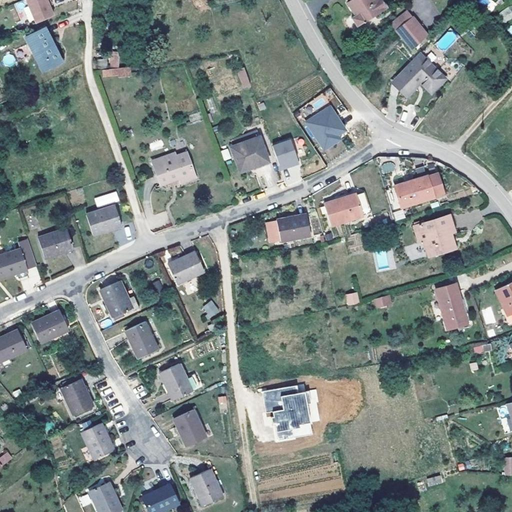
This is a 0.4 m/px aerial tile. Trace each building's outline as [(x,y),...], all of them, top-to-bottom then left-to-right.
[(23,11),(29,23),(35,20),(24,0),(22,0),(14,4),(18,13),(23,11)] [(26,0),(36,23),(53,16),(49,6),(46,0),(26,0)] [(350,0),(347,2),(355,15),(359,12),(365,20),(386,7),(382,0),(350,0)] [(504,22),(511,17),(511,5),(499,13),(504,22)] [(414,15),(408,9),(393,25),(398,30),(414,15)] [(355,15),(351,18),(357,26),(365,20),(359,12),(355,15)] [(430,31),(414,15),(398,30),(414,47),(430,31)] [(45,28),(25,37),(42,71),(61,61),(45,28)] [(449,30),(436,44),(443,51),(457,37),(449,30)] [(445,78),(420,53),(394,80),(409,94),(421,82),(429,90),(436,83),(438,85),(445,78)] [(97,59),(98,68),(107,67),(106,58),(97,59)] [(118,67),(102,69),(103,78),(131,75),(129,66),(118,67)] [(237,71),(243,88),(251,86),(245,68),(237,71)] [(394,80),(392,82),(407,97),(409,94),(394,80)] [(336,119),(328,107),(316,115),(316,116),(306,123),(324,150),(336,142),(333,138),(338,135),(345,130),(337,118),(336,119)] [(259,136),(256,131),(231,140),(233,146),(259,136)] [(233,146),(230,147),(240,172),(268,161),(259,136),(233,146)] [(298,164),(290,140),(272,146),(280,170),(298,164)] [(173,153),(152,161),(160,185),(181,178),(183,182),(195,177),(186,153),(174,157),(173,153)] [(382,163),(382,172),(393,171),(393,163),(382,163)] [(424,167),(417,170),(419,177),(427,175),(424,167)] [(419,177),(393,185),(401,207),(434,197),(433,196),(443,193),(437,173),(427,176),(427,175),(419,177)] [(97,208),(119,201),(116,191),(94,198),(97,208)] [(356,194),(323,204),(330,225),(363,215),(356,194)] [(115,205),(86,214),(92,235),(121,226),(115,205)] [(402,209),(393,212),(394,221),(404,217),(402,209)] [(306,214),(276,220),(280,241),(310,235),(306,214)] [(449,214),(414,226),(419,243),(423,241),(428,256),(452,249),(447,234),(455,231),(449,214)] [(276,220),(266,222),(270,243),(280,241),(276,220)] [(130,226),(116,228),(118,243),(132,241),(130,226)] [(67,228),(37,238),(44,258),(73,248),(67,228)] [(361,234),(347,235),(348,250),(362,249),(361,234)] [(18,242),(20,249),(27,269),(37,266),(27,239),(18,242)] [(168,248),(170,256),(182,253),(180,245),(168,248)] [(20,249),(0,255),(0,277),(16,273),(25,269),(27,269),(20,249)] [(204,271),(195,252),(168,264),(177,283),(204,271)] [(27,275),(25,269),(16,273),(18,279),(27,275)] [(119,280),(99,289),(112,317),(132,308),(133,311),(139,308),(133,296),(127,298),(119,280)] [(511,282),(495,291),(507,315),(511,312),(511,282)] [(455,283),(435,289),(444,320),(464,314),(455,283)] [(353,289),(345,291),(347,301),(356,298),(353,289)] [(376,309),(392,305),(390,295),(373,299),(376,309)] [(212,303),(209,300),(198,308),(204,315),(207,313),(204,309),(212,303)] [(212,303),(204,309),(207,313),(204,315),(206,319),(218,310),(212,303)] [(59,310),(31,323),(40,343),(68,330),(59,310)] [(467,313),(464,314),(444,320),(447,329),(470,323),(467,313)] [(144,322),(125,331),(138,358),(157,349),(144,322)] [(213,323),(208,326),(210,332),(216,329),(213,323)] [(17,329),(0,337),(0,361),(27,349),(17,329)] [(179,363),(159,373),(173,400),(192,391),(186,378),(179,363)] [(194,374),(186,378),(192,391),(200,387),(194,374)] [(81,379),(60,388),(73,415),(93,406),(81,379)] [(302,392),(294,393),(295,400),(303,399),(302,392)] [(295,400),(294,393),(259,399),(262,420),(269,419),(270,424),(268,424),(269,433),(272,433),(274,448),(291,445),(289,436),(297,435),(296,432),(307,430),(304,412),(308,411),(306,399),(303,399),(295,400)] [(226,395),(217,397),(219,404),(227,403),(226,395)] [(314,397),(306,399),(308,411),(304,412),(307,430),(317,429),(315,418),(311,418),(310,415),(314,414),(314,410),(316,410),(314,397)] [(193,409),(173,418),(186,446),(206,437),(193,409)] [(100,422),(81,432),(94,459),(113,450),(100,422)] [(309,442),(307,430),(296,432),(297,435),(289,436),(291,445),(309,442)] [(0,456),(0,461),(3,465),(12,459),(8,451),(0,456)] [(209,469),(189,477),(203,505),(222,496),(209,469)] [(441,475),(426,478),(428,486),(443,483),(441,475)] [(108,482),(88,491),(98,511),(115,511),(121,509),(108,482)] [(160,511),(178,503),(169,484),(142,497),(149,511),(160,511)] [(88,494),(79,497),(83,506),(91,503),(88,494)]
